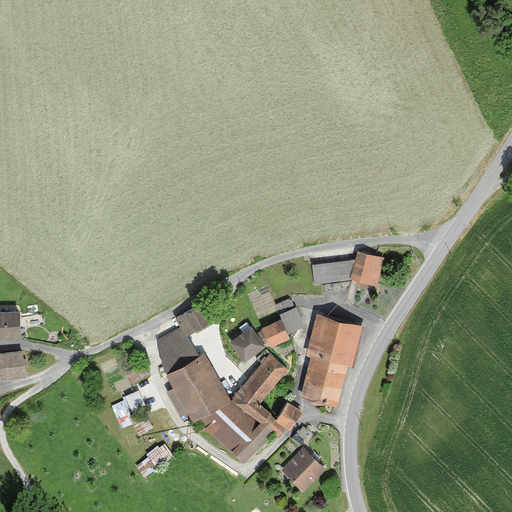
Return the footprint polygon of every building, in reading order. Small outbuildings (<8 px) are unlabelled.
[(356,250),(354,260),(313,264),(315,283),(352,279),(376,284),(383,256),(356,250)] [(289,337),(287,332),(304,325),(296,306),(293,307),(289,298),(276,304),(282,318),(262,327),(270,345),(289,337)] [(180,327),(185,335),(186,334),(213,320),(203,302),(175,317),(180,327)] [(0,337),(20,337),(20,309),(0,309),(0,337)] [(337,404),(358,323),(317,312),(307,353),(312,354),(301,395),(337,404)] [(244,360),(265,345),(251,325),(230,340),(244,360)] [(185,335),(180,327),(157,338),(161,360),(168,371),(198,355),(186,334),(185,335)] [(2,378),(25,376),(22,350),(0,352),(0,381),(2,381),(2,378)] [(168,371),(166,372),(174,386),(167,390),(180,415),(188,411),(192,420),(197,418),(229,398),(204,352),(198,355),(168,371)] [(259,401),(288,368),(271,353),(232,396),(249,412),(259,401)] [(142,362),(125,372),(131,383),(148,373),(142,362)] [(139,390),(128,394),(133,409),(144,405),(139,390)] [(229,398),(197,418),(230,451),(259,424),(248,414),(249,412),(232,396),(229,398)] [(273,430),(278,435),(285,426),(276,420),(277,418),(270,412),(271,411),(259,401),(249,412),(261,422),(273,430)] [(289,429),(301,410),(288,401),(277,418),(276,420),(285,426),(289,429)] [(237,454),(244,461),(273,430),(261,422),(259,424),(230,451),(236,456),(237,454)] [(299,428),(295,434),(302,440),(306,433),(299,428)] [(135,461),(145,474),(173,453),(164,440),(135,461)] [(304,490),(326,468),(303,446),(282,467),(304,490)]
